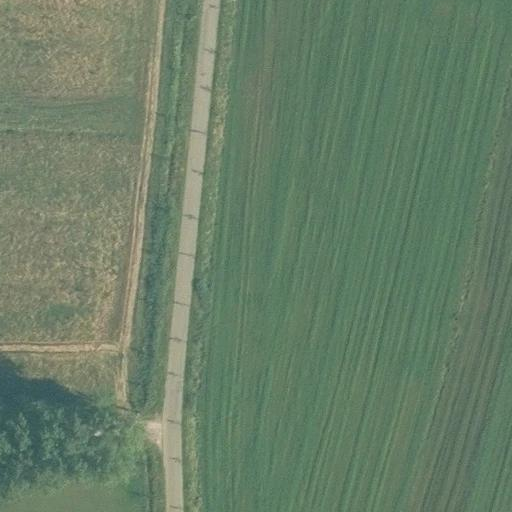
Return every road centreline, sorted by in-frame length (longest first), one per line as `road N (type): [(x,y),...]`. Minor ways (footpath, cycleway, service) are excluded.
road 1 (unclassified): [(175,511),(171,428),(212,0)]
road 2 (track): [(171,428),(0,435)]
